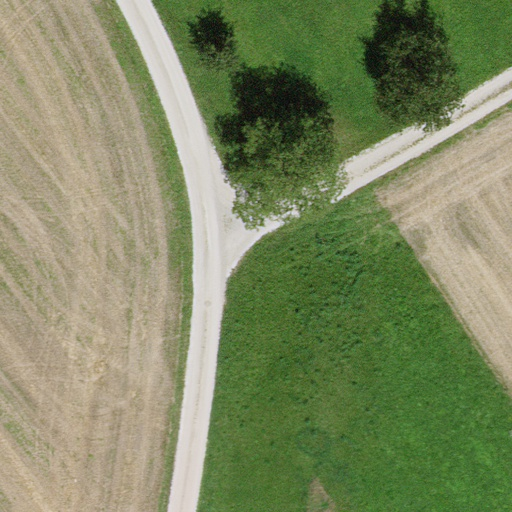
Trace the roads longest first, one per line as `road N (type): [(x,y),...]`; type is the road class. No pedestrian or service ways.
road 1 (track): [(118,0),(158,72),(202,223),(170,511)]
road 2 (track): [(202,223),(282,201),(418,143),(511,86)]
